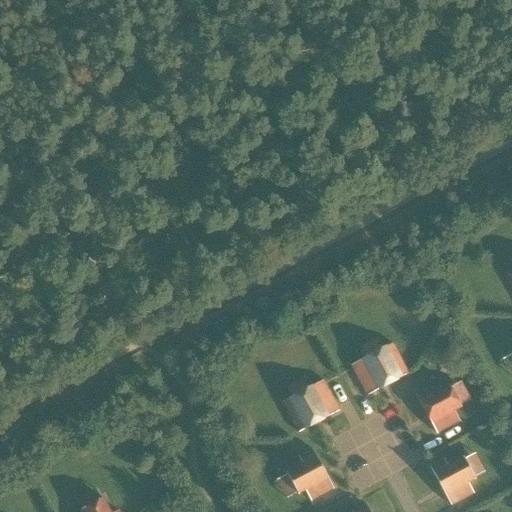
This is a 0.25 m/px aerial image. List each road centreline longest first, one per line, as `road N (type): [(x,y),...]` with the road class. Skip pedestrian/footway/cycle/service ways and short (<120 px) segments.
road 1 (track): [(511,139),(142,343)]
road 2 (track): [(142,343),(0,417)]
